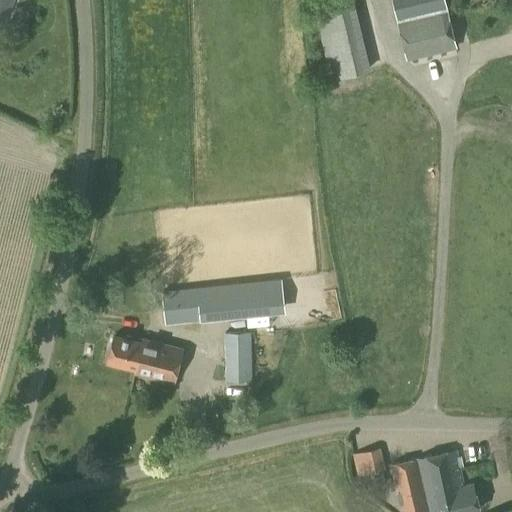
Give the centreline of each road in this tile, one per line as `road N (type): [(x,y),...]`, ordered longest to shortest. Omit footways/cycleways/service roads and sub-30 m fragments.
road 1 (unclassified): [(4,488),(40,497),(326,426),(511,422)]
road 2 (unclassified): [(4,488),(32,405),(81,174),(82,0)]
